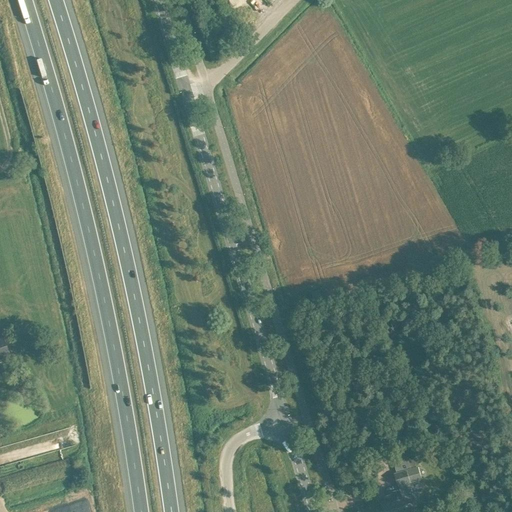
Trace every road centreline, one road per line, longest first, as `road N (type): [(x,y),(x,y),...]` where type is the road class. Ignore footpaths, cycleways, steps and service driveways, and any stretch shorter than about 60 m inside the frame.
road 1 (motorway): [(172,511),(129,263),(55,0)]
road 2 (motorway): [(22,0),(95,269),(137,511)]
road 3 (tertiary): [(287,422),(189,96)]
road 4 (residential): [(189,96),(295,0)]
road 5 (unclassified): [(287,422),(227,454),(229,511)]
